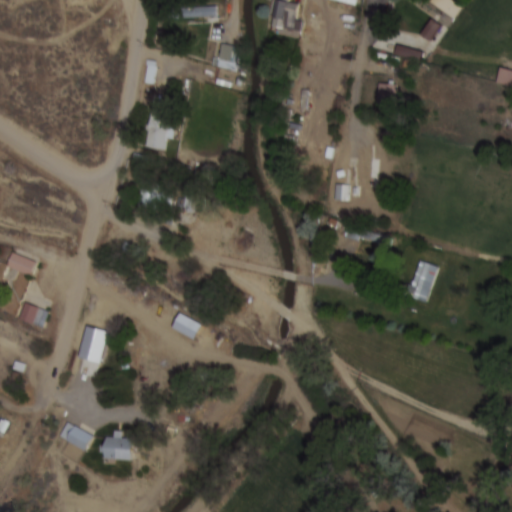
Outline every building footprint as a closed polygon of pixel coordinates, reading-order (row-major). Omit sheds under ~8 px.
[(292,34),(303,7),(285,0),(279,0),(269,25),(292,34)] [(432,0),(431,1),(457,20),(465,7),(455,0),(432,0)] [(191,18),(218,18),(218,7),(191,7),(191,18)] [(432,42),(443,25),(434,19),(423,35),(432,42)] [(424,51),(400,46),(398,56),(422,61),(424,51)] [(223,62),(228,65),(231,59),(226,56),(223,62)] [(499,84),(511,87),(511,70),(503,68),(499,84)] [(399,86),(381,85),(379,108),(397,110),(399,86)] [(178,122),(171,121),(172,112),(152,109),(147,148),(166,151),(167,140),(176,141),(178,122)] [(360,189),(357,188),(356,206),(375,207),(377,159),(362,158),(360,189)] [(338,200),(345,202),(348,191),(341,189),(338,200)] [(346,237),(392,251),(395,239),(350,225),(346,237)] [(0,263),(0,281),(5,283),(9,269),(34,277),(38,263),(14,255),(11,267),(0,263)] [(428,303),(441,267),(421,260),(408,296),(428,303)] [(96,435),(68,424),(62,439),(90,451),(96,435)] [(127,432),(116,432),(116,440),(103,440),(103,460),(137,460),(137,439),(127,439),(127,432)]
